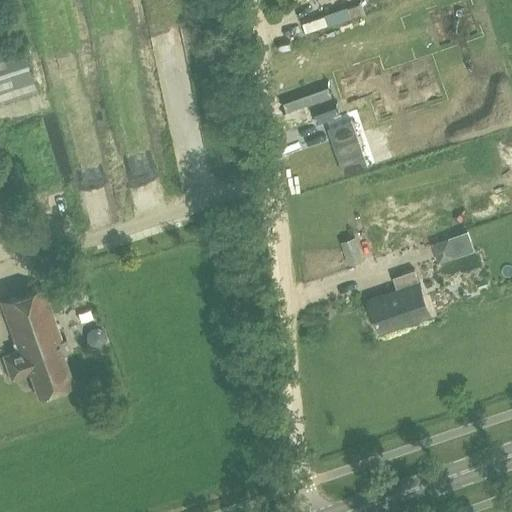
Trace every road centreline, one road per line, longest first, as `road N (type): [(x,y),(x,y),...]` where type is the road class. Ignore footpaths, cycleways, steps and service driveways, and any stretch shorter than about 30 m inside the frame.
road 1 (track): [(256,0),(305,484)]
road 2 (secondary): [(348,511),(511,454)]
